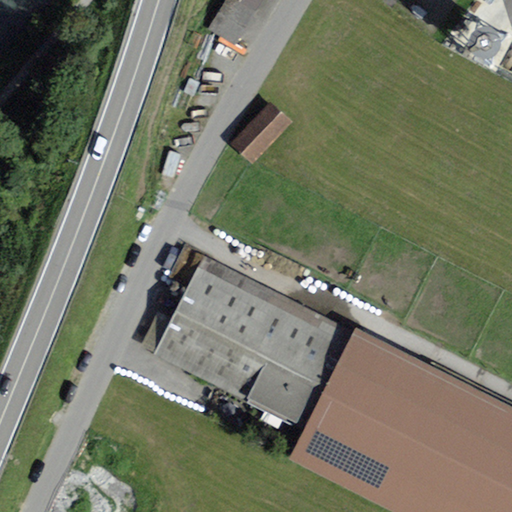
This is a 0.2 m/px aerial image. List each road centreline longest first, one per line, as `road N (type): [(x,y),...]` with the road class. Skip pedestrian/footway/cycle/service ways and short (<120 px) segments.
road 1 (unclassified): [(37,511),(176,211),(295,0)]
road 2 (secondary): [(0,416),(78,227),(157,0)]
